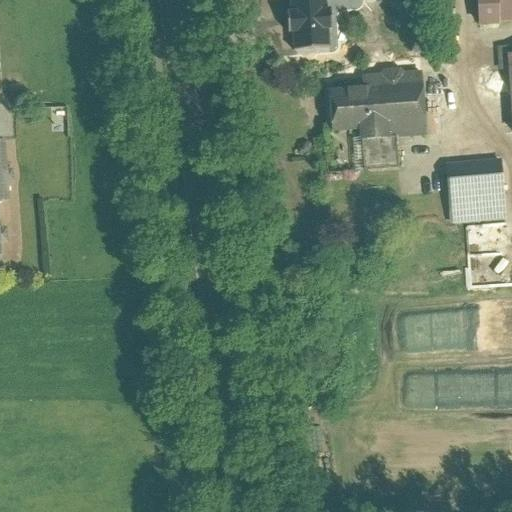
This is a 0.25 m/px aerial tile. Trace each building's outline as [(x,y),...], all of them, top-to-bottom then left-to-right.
[(511,0),(484,0),(486,22),(511,20),(511,0)] [(502,69),(511,68),(511,44),(501,45),(502,69)] [(365,83),(336,86),(340,131),(365,129),(366,139),(399,136),(399,131),(432,128),(426,67),(364,72),(365,83)] [(15,200),(10,141),(0,141),(0,261),(9,260),(4,201),(15,200)] [(506,160),(449,163),(453,225),(509,221),(506,160)]
